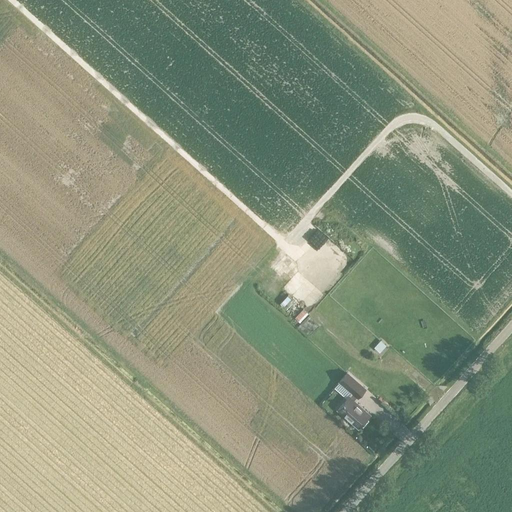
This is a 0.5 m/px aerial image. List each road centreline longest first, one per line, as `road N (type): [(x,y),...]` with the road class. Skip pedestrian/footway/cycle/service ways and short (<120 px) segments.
road 1 (track): [(511,195),(439,129),(406,119),(287,243),(14,0)]
road 2 (unclassified): [(344,511),(511,327)]
road 3 (track): [(327,330),(360,359),(407,370),(445,401)]
